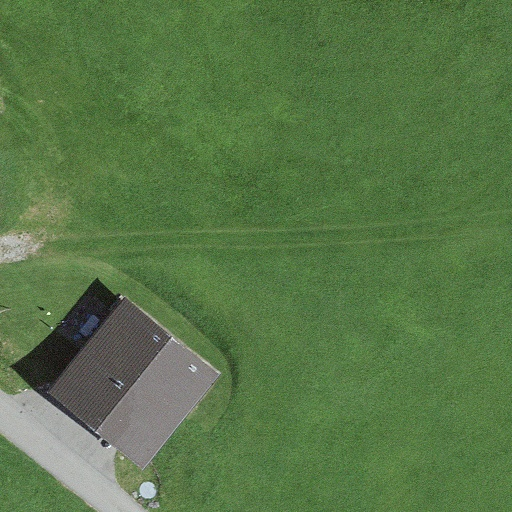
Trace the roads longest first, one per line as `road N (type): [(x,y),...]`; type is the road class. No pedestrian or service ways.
road 1 (track): [(0,243),(511,223)]
road 2 (track): [(113,511),(0,412)]
